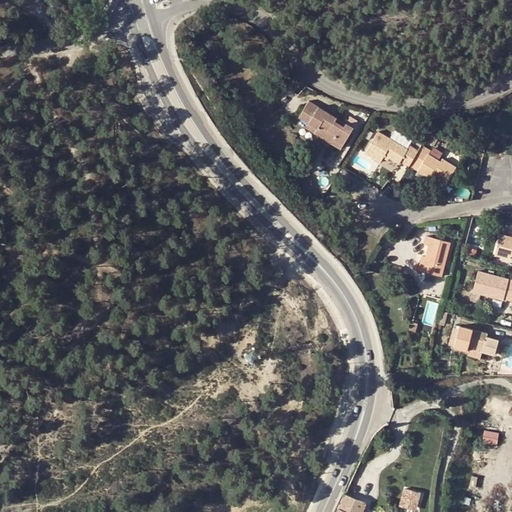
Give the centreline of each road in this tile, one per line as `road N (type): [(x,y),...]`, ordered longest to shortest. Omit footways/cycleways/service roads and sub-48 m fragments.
road 1 (tertiary): [(511,79),(428,107),(361,98),(310,75),(258,17),(220,2)]
road 2 (primary): [(132,28),(185,132),(268,225),(318,263)]
road 3 (primary): [(318,263),(221,154),(186,102),(153,20)]
road 4 (primary): [(325,511),(360,424),(368,366),(349,304),(318,263)]
road 5 (residential): [(511,199),(406,210),(339,169)]
